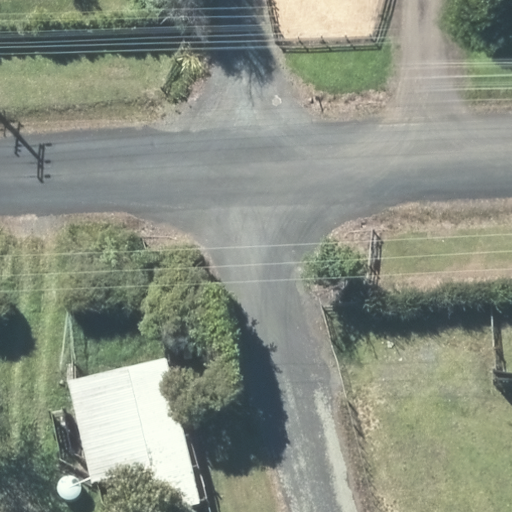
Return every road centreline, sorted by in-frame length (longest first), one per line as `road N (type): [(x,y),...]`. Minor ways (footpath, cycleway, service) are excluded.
road 1 (unknown): [(352,511),(259,148),(233,0)]
road 2 (unclassified): [(511,136),(0,161)]
